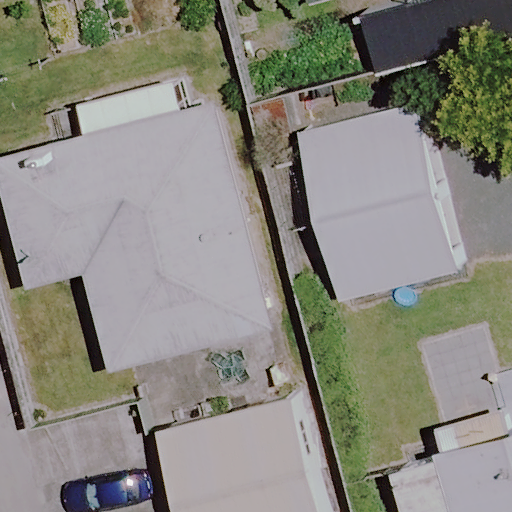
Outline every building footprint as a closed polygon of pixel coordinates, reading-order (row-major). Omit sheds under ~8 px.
[(511,0),(306,0),(308,6),(329,0),(352,0),(373,77),(511,39),(511,0)] [(75,100),(84,136),(0,157),(0,167),(30,283),(87,269),(112,367),(272,326),(215,103),(190,109),(181,73),(75,100)] [(416,103),(298,133),(340,299),(458,269),(416,103)] [(326,511),(296,397),(155,435),(175,511),(326,511)] [(393,468),(404,511),(511,511),(511,400),(438,420),(447,454),(393,468)]
